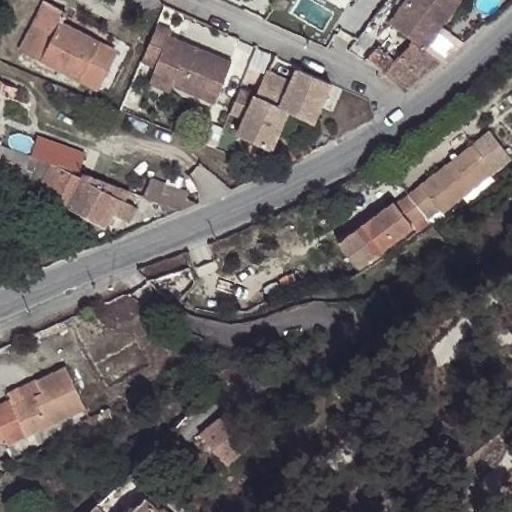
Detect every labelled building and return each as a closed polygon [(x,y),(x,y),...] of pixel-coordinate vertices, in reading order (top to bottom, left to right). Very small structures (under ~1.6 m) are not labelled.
[(458,0),(404,0),(389,21),(413,40),(423,47),(458,0)] [(22,50),(45,61),(61,26),(65,14),(43,4),(22,50)] [(61,26),(45,61),(82,77),(98,41),(61,26)] [(170,33),(156,27),(142,62),(156,68),(154,73),(174,81),(172,86),(214,104),(231,64),(168,38),(170,33)] [(413,40),(383,72),(403,88),(440,59),(423,47),(413,40)] [(264,72),(255,97),(245,120),(238,137),(272,150),(288,112),(313,122),(330,83),(296,69),(290,83),(264,72)] [(174,81),(154,73),(147,89),(167,98),(172,86),(174,81)] [(0,126),(1,127),(15,89),(0,82),(0,126)] [(26,92),(15,89),(1,127),(11,130),(26,92)] [(239,91),(229,114),(245,120),(255,97),(239,91)] [(474,143),(495,171),(511,160),(490,131),(474,143)] [(89,154),(41,137),(36,156),(83,172),(89,154)] [(495,171),(474,143),(396,201),(394,198),(361,224),(381,249),(414,225),(412,222),(423,214),(426,218),(439,210),(441,211),(495,171)] [(29,157),(0,146),(0,156),(24,165),(25,165),(29,157)] [(45,194),(57,167),(37,161),(29,157),(25,165),(19,183),(45,194)] [(117,213),(123,201),(85,184),(67,172),(52,197),(107,227),(117,213)] [(123,201),(127,192),(88,178),(85,184),(123,201)] [(133,208),(123,201),(117,213),(127,219),(133,208)] [(0,417),(2,421),(8,437),(12,444),(91,410),(71,366),(41,379),(47,392),(18,405),(15,398),(0,405),(0,417)] [(41,379),(12,392),(15,398),(18,405),(47,392),(41,379)] [(249,444),(225,411),(199,433),(223,465),(249,444)] [(0,440),(8,437),(2,421),(0,421),(0,440)] [(168,511),(161,506),(152,506),(144,498),(133,510),(130,511),(168,511)] [(102,511),(94,501),(79,511),(102,511)]
